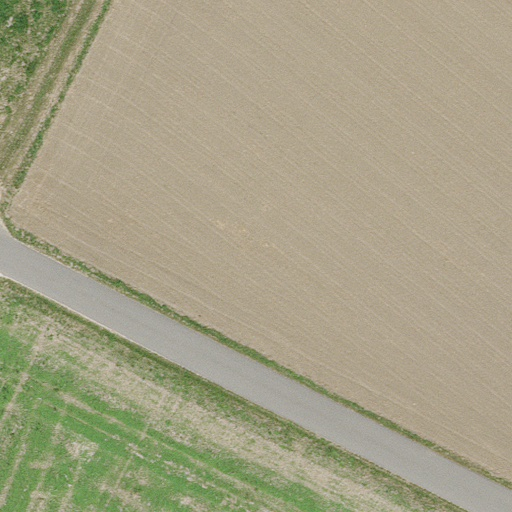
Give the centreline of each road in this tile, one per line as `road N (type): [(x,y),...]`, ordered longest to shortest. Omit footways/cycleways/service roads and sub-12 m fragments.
road 1 (unclassified): [(492,511),(0,266)]
road 2 (track): [(0,177),(88,0)]
